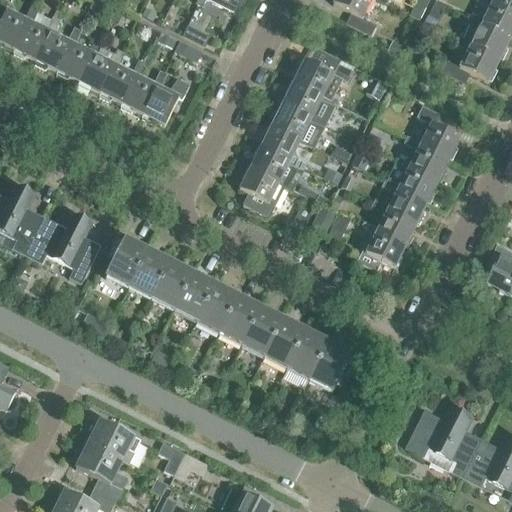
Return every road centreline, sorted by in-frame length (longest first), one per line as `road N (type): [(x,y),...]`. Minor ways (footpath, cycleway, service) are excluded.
road 1 (residential): [(333,491),(78,368)]
road 2 (residential): [(169,214),(280,0)]
road 3 (residential): [(366,311),(169,214)]
road 4 (residential): [(413,326),(511,134)]
road 5 (residential): [(169,214),(0,131)]
road 6 (residential): [(333,491),(413,326)]
road 7 (residential): [(9,511),(78,368)]
